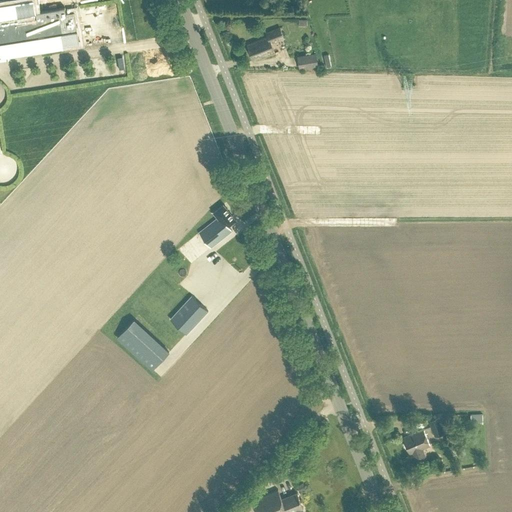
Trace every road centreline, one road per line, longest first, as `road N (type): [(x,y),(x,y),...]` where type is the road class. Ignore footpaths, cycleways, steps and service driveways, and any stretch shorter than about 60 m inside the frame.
road 1 (unclassified): [(381,511),(179,0)]
road 2 (track): [(270,230),(296,221),(394,221)]
